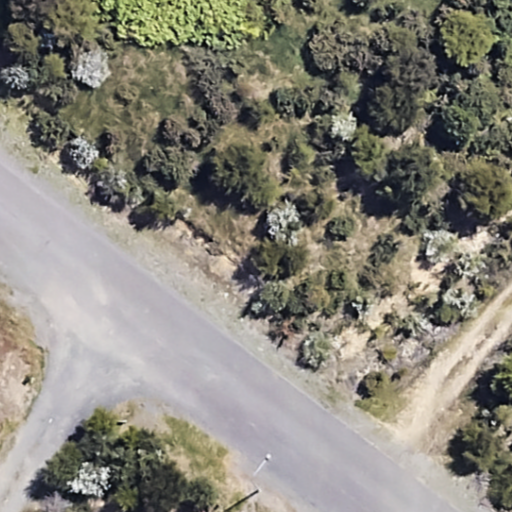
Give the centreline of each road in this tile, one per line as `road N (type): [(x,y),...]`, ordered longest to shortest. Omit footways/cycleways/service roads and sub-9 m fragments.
road 1 (unclassified): [(0,200),(342,462)]
road 2 (residential): [(342,462),(511,270)]
